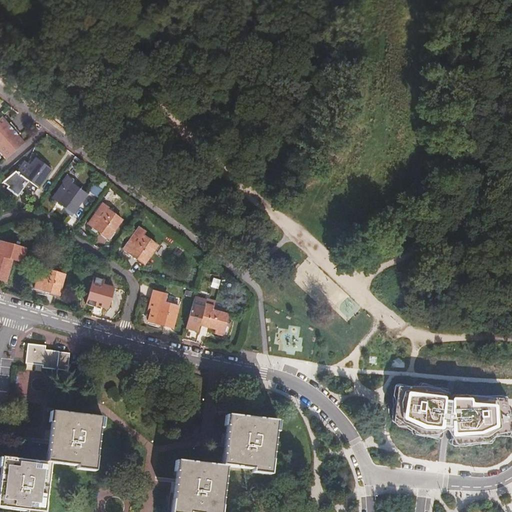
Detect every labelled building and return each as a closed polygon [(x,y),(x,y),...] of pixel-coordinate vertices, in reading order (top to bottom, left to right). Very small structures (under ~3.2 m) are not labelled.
[(0,120),(0,153),(6,160),(25,144),(18,137),(21,135),(11,124),(9,126),(3,119),(1,120),(0,120)] [(28,171),(22,166),(19,170),(2,182),(6,186),(4,189),(15,197),(27,181),(37,189),(50,171),(35,160),(30,167),(28,171)] [(72,183),(66,179),(51,200),(61,207),(62,210),(63,212),(65,215),(67,217),(69,219),(85,197),(70,186),(72,183)] [(97,196),(101,189),(92,185),(89,192),(97,196)] [(102,210),(105,213),(107,210),(101,206),(91,219),(94,221),(102,210)] [(119,224),(105,213),(102,210),(94,221),(91,219),(86,226),(107,241),(119,224)] [(140,239),(135,235),(121,253),(142,268),(155,250),(140,239)] [(0,281),(5,283),(11,262),(21,265),(25,251),(0,245),(0,281)] [(42,286),(34,284),(32,291),(57,298),(64,277),(45,272),(43,281),(42,286)] [(92,284),(85,307),(99,311),(100,308),(112,312),(117,294),(105,290),(106,288),(92,284)] [(165,299),(152,295),(148,311),(150,312),(147,324),(172,331),(178,310),(163,306),(165,299)] [(194,298),(185,330),(197,332),(198,326),(213,330),(212,335),(221,338),(227,316),(223,315),(224,311),(220,310),(219,314),(212,312),(213,308),(213,307),(205,305),(206,301),(194,298)] [(46,348),(29,346),(27,365),(43,367),(43,371),(67,373),(69,355),(46,352),(46,348)] [(401,384),(396,384),(394,385),(392,387),(390,399),(389,416),(391,417),(391,424),(391,426),(393,427),(397,429),(404,428),(408,431),(409,435),(410,436),(425,438),(425,442),(438,442),(438,440),(439,440),(441,439),(441,436),(441,433),(443,432),(445,432),(447,437),(447,443),(447,445),(448,446),(450,447),(463,448),(465,447),(468,448),(492,443),(493,439),(495,439),(496,438),(506,438),(508,438),(508,437),(508,435),(511,435),(511,434),(511,421),(508,399),(507,397),(504,396),(501,396),(457,395),(452,395),(450,397),(448,400),(447,404),(445,403),(448,393),(447,391),(445,389),(434,388),(422,384),(420,384),(418,385),(417,387),(416,388),(401,384)] [(48,442),(45,465),(49,466),(75,469),(75,473),(93,475),(100,422),(51,416),(48,442)] [(225,452),(223,468),(227,468),(252,471),(252,475),(271,477),(277,424),(229,417),(225,452)] [(44,511),(49,466),(45,465),(1,460),(0,465),(0,508),(25,511),(24,511),(44,511)] [(221,511),(227,468),(223,468),(178,462),(176,481),(172,511),(221,511)]
